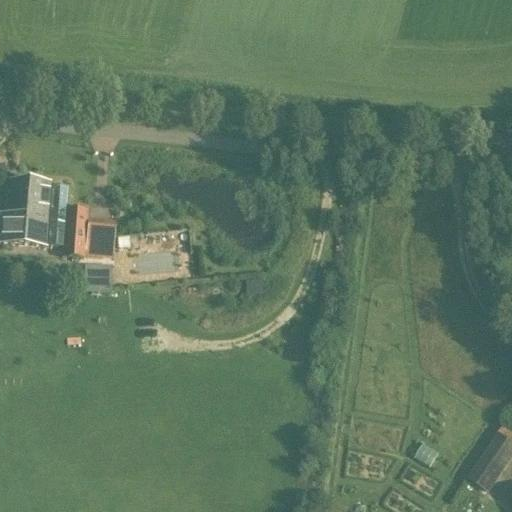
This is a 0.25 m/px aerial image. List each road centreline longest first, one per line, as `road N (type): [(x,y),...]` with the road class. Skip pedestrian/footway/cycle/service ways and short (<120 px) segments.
road 1 (unclassified): [(0,125),(449,163),(511,158)]
road 2 (unknown): [(339,153),(312,269),(271,321),(230,341),(204,342),(143,319)]
road 3 (track): [(511,339),(494,328),(467,276),(449,163)]
